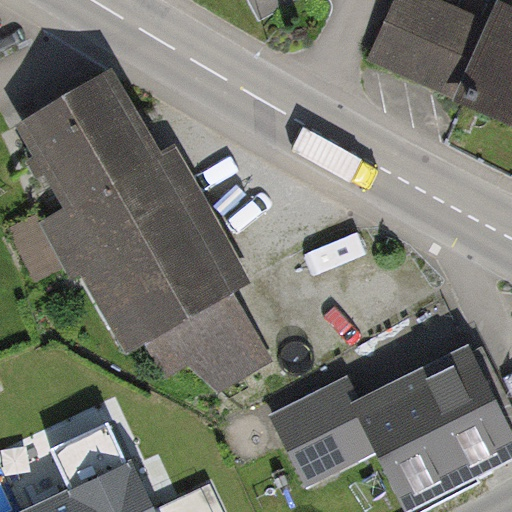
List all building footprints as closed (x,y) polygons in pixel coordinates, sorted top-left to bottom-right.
[(511,125),(511,35),(416,1),(387,80),(511,125)] [(270,318),(142,90),(41,146),(169,374),(270,318)] [(511,405),(475,333),(358,393),(348,373),(273,411),(310,484),(382,447),(408,500),(511,448),(511,405)] [(0,475),(20,466),(0,422),(0,475)] [(156,511),(140,479),(76,511),(156,511)]
